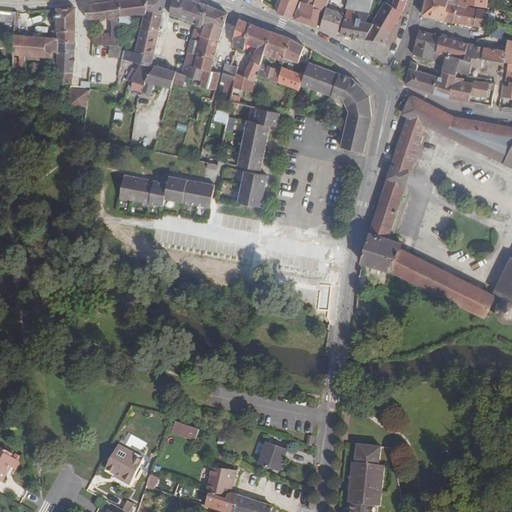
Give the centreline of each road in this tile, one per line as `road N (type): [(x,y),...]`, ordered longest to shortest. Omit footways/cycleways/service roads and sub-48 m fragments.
road 1 (residential): [(319,511),(352,247),(379,141)]
road 2 (residential): [(395,88),(511,118)]
